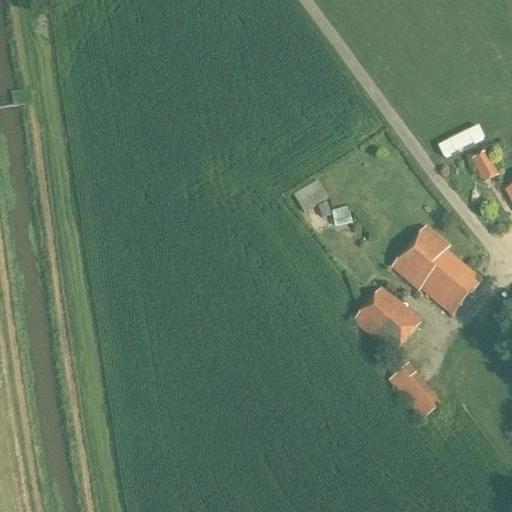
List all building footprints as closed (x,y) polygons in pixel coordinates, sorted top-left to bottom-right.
[(484,184),(498,176),(486,154),(471,161),(484,184)] [(349,209),(332,213),(335,229),(352,225),(349,209)] [(453,317),(482,283),(446,252),(449,249),(426,229),(392,270),(419,293),(421,290),(453,317)] [(394,358),(422,324),(382,290),(354,324),(394,358)] [(421,424),(442,406),(409,365),(388,382),(421,424)]
